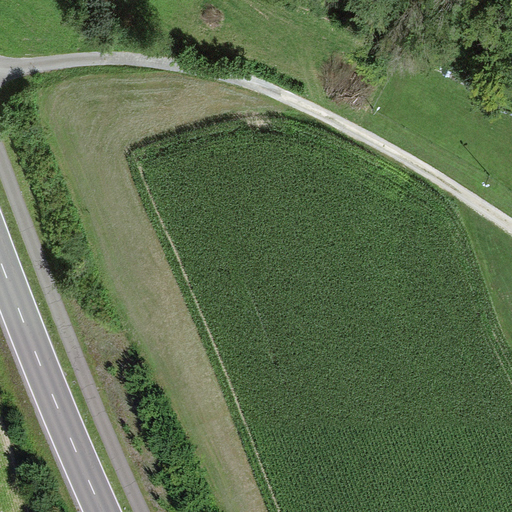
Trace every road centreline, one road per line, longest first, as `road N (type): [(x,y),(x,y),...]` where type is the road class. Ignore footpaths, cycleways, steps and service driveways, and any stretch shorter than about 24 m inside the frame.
road 1 (track): [(0,67),(82,55),(246,75),(511,227)]
road 2 (track): [(0,158),(84,390),(138,511)]
road 3 (primary): [(0,255),(103,511)]
